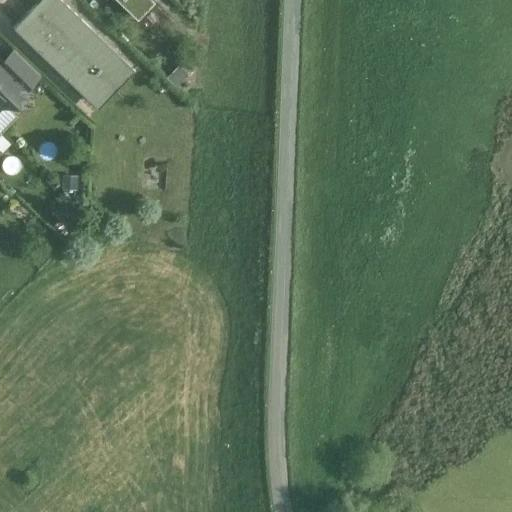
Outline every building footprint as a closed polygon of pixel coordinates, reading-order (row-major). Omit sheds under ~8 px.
[(61,0),(38,0),(31,8),(115,89),(134,69),(61,0)] [(153,0),(152,0),(118,0),(136,17),(153,0)] [(97,108),(115,89),(31,8),(12,28),(97,108)] [(39,74),(13,49),(1,61),(22,81),(22,82),(27,87),(39,74)] [(1,61),(0,59),(0,104),(2,102),(3,104),(16,103),(16,91),(14,90),(22,82),(22,81),(1,61)]
